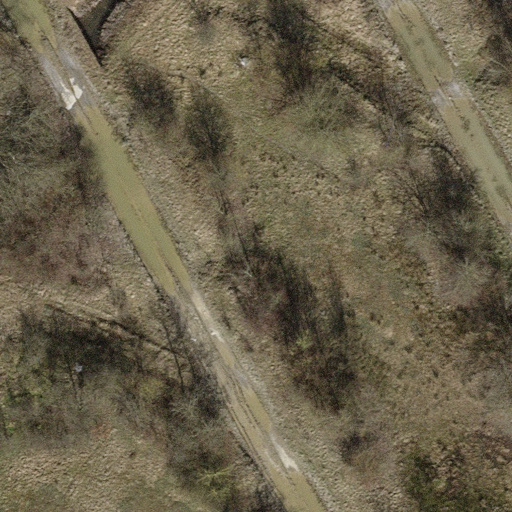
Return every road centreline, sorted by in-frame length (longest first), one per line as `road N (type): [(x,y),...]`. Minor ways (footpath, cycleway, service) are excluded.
road 1 (track): [(319,511),(30,0)]
road 2 (track): [(511,165),(421,0)]
